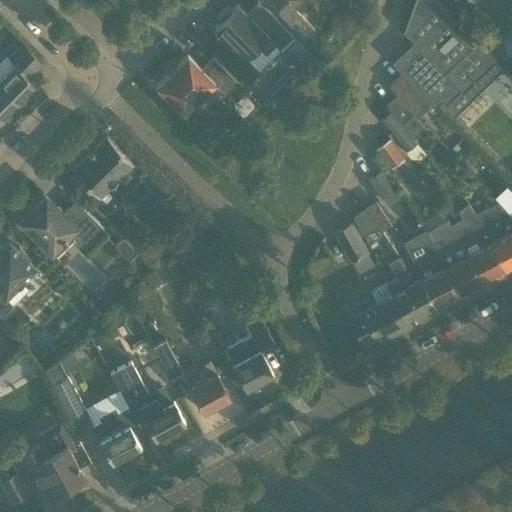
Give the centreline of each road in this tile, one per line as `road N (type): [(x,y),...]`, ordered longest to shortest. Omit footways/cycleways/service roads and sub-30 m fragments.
road 1 (residential): [(263,266),(324,206),(348,150),(381,13)]
road 2 (residential): [(105,96),(263,266)]
road 3 (residential): [(145,511),(341,403)]
road 4 (residential): [(341,403),(511,311)]
road 5 (residential): [(263,266),(341,403)]
road 6 (residential): [(193,0),(105,96)]
road 7 (residential): [(87,79),(0,168)]
